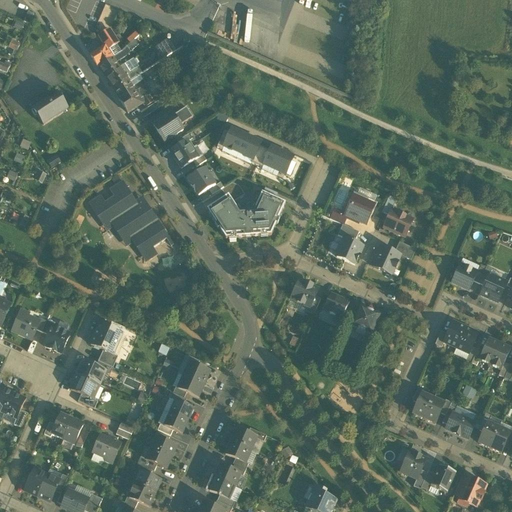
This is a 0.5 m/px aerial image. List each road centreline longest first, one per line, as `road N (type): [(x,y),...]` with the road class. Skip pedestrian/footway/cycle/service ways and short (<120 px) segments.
road 1 (track): [(511,174),(315,93),(164,19)]
road 2 (residential): [(40,0),(215,265)]
road 3 (residential): [(511,476),(387,422),(432,324)]
road 4 (residential): [(247,345),(275,367),(319,434),(388,511)]
road 5 (residential): [(247,345),(173,511)]
road 6 (residential): [(53,374),(0,497)]
